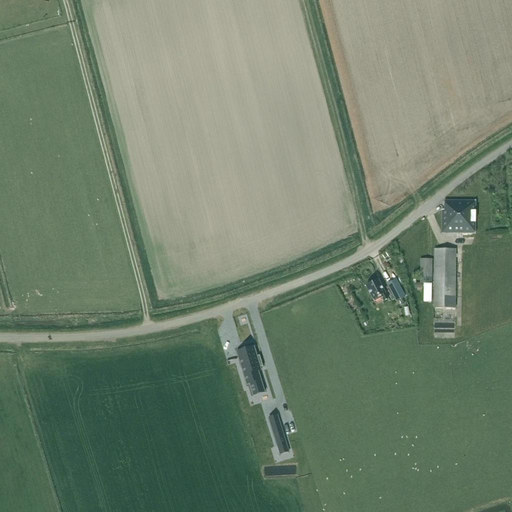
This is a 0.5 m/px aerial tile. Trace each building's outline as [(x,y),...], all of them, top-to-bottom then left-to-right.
[(443,211),(442,233),(455,234),(454,238),(468,238),(468,234),(475,234),(475,202),(445,202),(445,211),(443,211)] [(435,250),(434,309),(455,309),(456,250),(435,250)] [(420,260),(420,284),(432,284),(432,260),(420,260)] [(396,280),(387,285),(396,302),(406,297),(396,280)] [(378,281),(366,287),(373,300),(375,303),(382,299),(384,302),(388,300),(378,281)] [(254,348),(237,353),(247,386),(250,385),(254,396),(265,393),(258,372),(261,371),(260,368),(263,367),(259,356),(257,357),(254,348)] [(277,415),(268,418),(280,455),(289,453),(277,415)]
